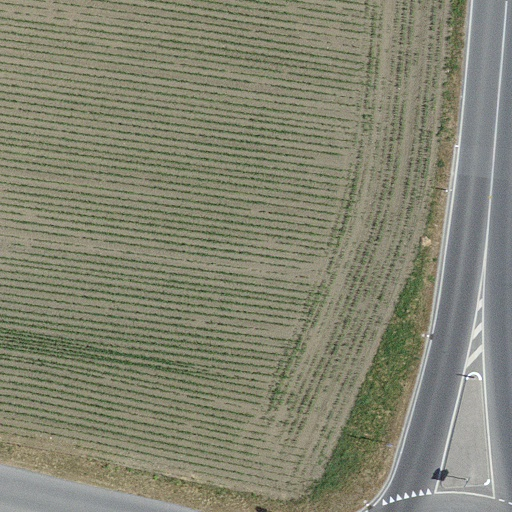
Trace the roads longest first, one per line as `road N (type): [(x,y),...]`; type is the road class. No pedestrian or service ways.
road 1 (secondary): [(492,174),(411,511)]
road 2 (secondary): [(511,425),(492,174)]
road 3 (secondary): [(506,0),(492,174)]
